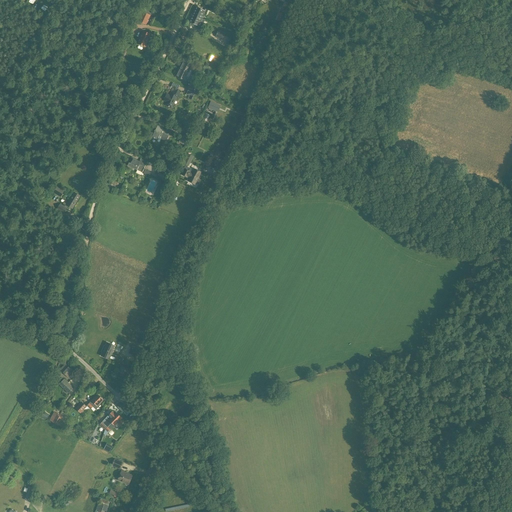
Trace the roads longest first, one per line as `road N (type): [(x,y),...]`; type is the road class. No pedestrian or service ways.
road 1 (unclassified): [(185,0),(88,205),(65,349)]
road 2 (unclassified): [(131,511),(158,440),(65,349)]
road 3 (unknown): [(336,0),(465,54),(511,40)]
road 4 (track): [(139,344),(205,197)]
road 5 (track): [(194,401),(158,440),(221,511)]
